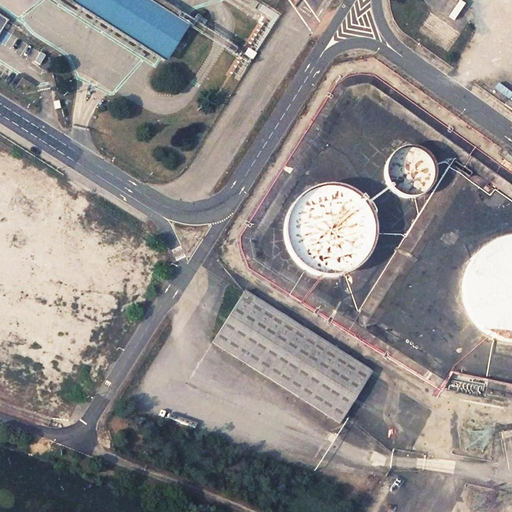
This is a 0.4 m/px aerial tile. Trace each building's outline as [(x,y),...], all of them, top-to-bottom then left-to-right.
[(139,0),(70,0),(142,46),(162,15),(139,0)] [(0,34),(8,22),(0,16),(0,34)] [(398,151),(391,155),(387,162),(385,170),(385,178),(388,185),(393,191),(400,195),(408,197),(416,197),(423,193),(429,188),(433,180),(435,172),(433,164),(429,156),(422,151),(414,148),(406,148),(398,151)] [(337,187),(322,187),(308,191),(297,200),(288,212),(284,225),(285,240),(290,254),(299,265),(312,272),(326,276),(341,274),(354,268),(365,257),(372,244),(374,229),(370,215),(363,202),(351,192),(337,187)] [(483,248),(471,261),(464,276),(462,292),(465,308),(474,323),(486,334),(501,340),(511,341),(511,238),(499,240),(483,248)] [(372,372),(243,292),(212,342),(340,423),(372,372)]
